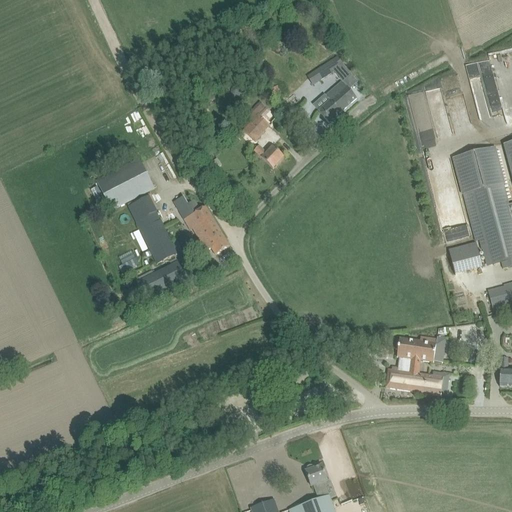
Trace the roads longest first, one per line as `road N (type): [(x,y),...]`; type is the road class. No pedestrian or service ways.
road 1 (unclassified): [(380,410),(297,336),(235,242),(239,224),(373,98)]
road 2 (unclassified): [(84,511),(215,460),(380,410)]
road 3 (track): [(94,0),(186,177),(226,223),(239,224)]
road 4 (unclassified): [(380,410),(511,410)]
